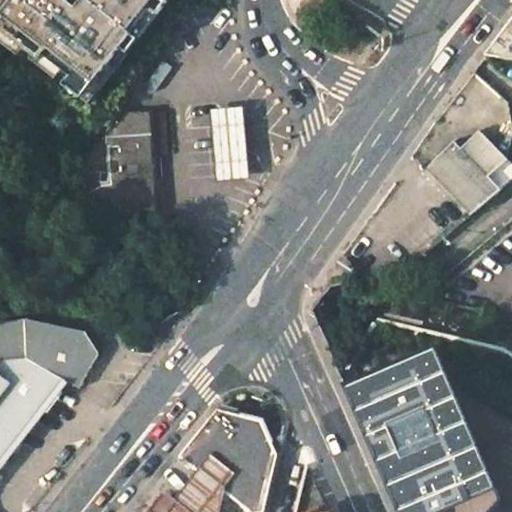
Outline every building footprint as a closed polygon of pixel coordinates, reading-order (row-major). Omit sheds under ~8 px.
[(85,0),(78,10),(66,0),(2,0),(0,3),(0,29),(85,96),(121,48),(129,54),(140,40),(133,34),(153,9),(160,15),(171,0),(85,0)] [(140,40),(160,15),(153,9),(133,34),(140,40)] [(511,22),(486,56),(511,59),(511,22)] [(129,54),(121,48),(85,96),(82,98),(90,104),(129,54)] [(250,180),(244,108),(210,111),(216,183),(250,180)] [(84,186),(87,219),(159,212),(147,113),(125,115),(105,137),(110,184),(84,186)] [(508,160),(480,130),(461,147),(488,176),(508,160)] [(461,147),(454,140),(426,169),(471,215),(500,189),(488,176),(461,147)] [(511,164),(508,160),(488,176),(500,189),(511,179),(511,164)] [(0,364),(54,363),(70,373),(79,382),(94,358),(86,330),(32,313),(0,322),(0,364)] [(377,317),(341,377),(398,511),(511,511),(511,354),(502,347),(438,333),(377,317)] [(0,460),(64,377),(51,367),(52,366),(0,367),(0,460)] [(265,511),(271,490),(280,448),(266,418),(222,406),(215,414),(202,430),(179,458),(169,470),(162,478),(134,511),(265,511)]
